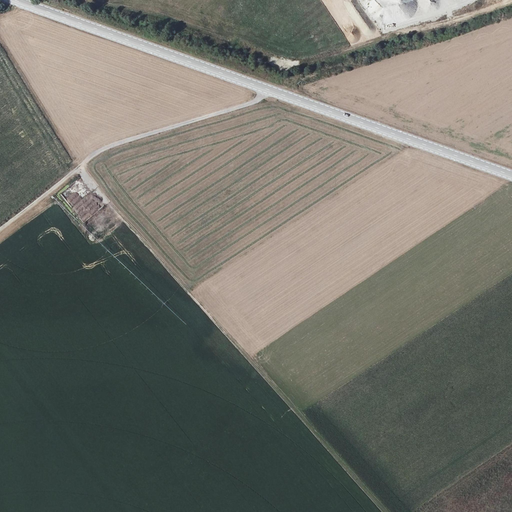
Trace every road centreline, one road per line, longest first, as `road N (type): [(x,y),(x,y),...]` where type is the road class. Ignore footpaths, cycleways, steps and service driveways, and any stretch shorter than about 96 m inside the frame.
road 1 (unclassified): [(0,229),(110,145),(289,94)]
road 2 (secondary): [(20,0),(289,94)]
road 3 (secondary): [(289,94),(511,173)]
